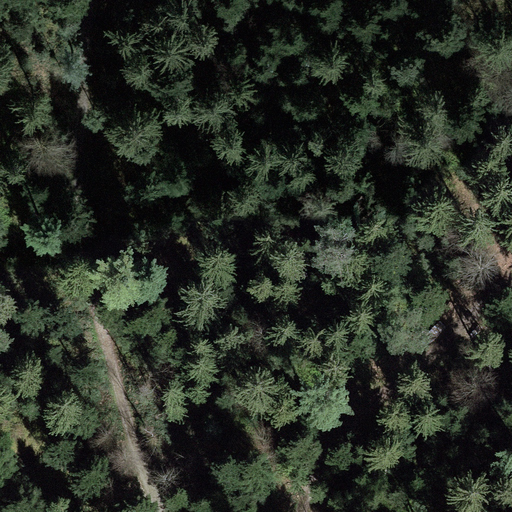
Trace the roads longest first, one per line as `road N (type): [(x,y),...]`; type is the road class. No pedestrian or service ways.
road 1 (track): [(158,511),(124,438),(64,23),(70,0)]
road 2 (track): [(511,308),(393,380),(321,464),(305,511)]
